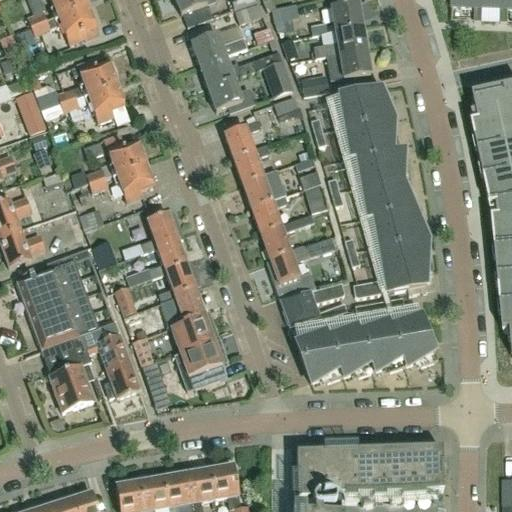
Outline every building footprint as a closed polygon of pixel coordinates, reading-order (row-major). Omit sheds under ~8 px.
[(47,0),(56,20),(85,9),(81,0),(47,0)] [(171,0),(179,19),(215,6),(212,0),(171,0)] [(233,15),(255,7),(252,0),(232,0),(228,2),(233,15)] [(451,0),(451,11),(474,11),(474,25),(482,26),(482,12),(478,12),(478,0),(451,0)] [(478,0),(478,12),(482,12),(500,12),(499,26),(507,26),(508,13),(504,13),(504,0),(478,0)] [(333,35),(361,30),(357,7),(329,11),(333,35)] [(261,20),(256,8),(234,16),(238,28),(261,20)] [(294,8),(270,13),(273,27),(297,22),(294,8)] [(85,9),(30,31),(33,40),(49,35),(49,33),(59,29),(68,49),(84,42),(85,44),(97,39),(85,9)] [(42,15),(26,21),(30,31),(45,25),(42,15)] [(311,39),(326,37),(324,28),(310,30),(311,39)] [(337,60),(365,55),(361,30),(333,35),(335,50),(314,53),(315,63),(337,60)] [(252,38),(257,49),(272,44),(267,32),(252,38)] [(189,47),(197,70),(245,52),(242,42),(220,50),(215,38),(189,47)] [(279,47),(285,64),(297,60),(291,43),(279,47)] [(365,55),(337,60),(341,84),(369,79),(365,55)] [(197,70),(205,94),(231,84),(262,73),(280,66),(277,58),(237,72),(236,68),(227,71),(223,61),(197,70)] [(86,100),(116,89),(108,67),(94,71),(92,65),(76,71),(86,100)] [(272,102),(292,95),(282,65),(280,66),(262,73),(272,102)] [(311,65),(290,69),(292,79),(313,75),(311,65)] [(326,78),(300,83),(303,101),(329,96),(326,78)] [(37,81),(27,84),(31,93),(40,90),(37,81)] [(5,90),(9,101),(28,94),(24,83),(5,90)] [(231,84),(205,94),(213,117),(225,113),(227,119),(252,110),(246,95),(236,99),(231,84)] [(116,89),(86,100),(96,128),(112,122),(110,116),(124,111),(116,89)] [(485,125),(472,128),(476,144),(482,143),(484,154),(478,155),(482,171),(488,170),(490,181),(484,182),(488,198),(491,211),(493,224),(494,237),(495,253),(496,265),(498,281),(503,336),(510,335),(511,353),(511,91),(473,100),(477,116),(483,114),(485,125)] [(74,101),(71,92),(55,98),(58,107),(74,101)] [(388,110),(385,92),(337,101),(348,164),(354,163),(365,224),(371,224),(382,285),(385,298),(407,294),(408,298),(425,296),(425,289),(428,289),(426,277),(430,277),(428,259),(422,260),(417,231),(422,230),(419,213),(408,215),(405,202),(411,201),(405,168),(399,168),(394,138),(389,139),(382,110),(388,110)] [(30,96),(14,102),(22,123),(38,117),(30,96)] [(296,112),(293,101),(272,109),(276,119),(296,112)] [(310,124),(313,138),(314,138),(321,136),(317,122),(310,124)] [(251,155),(245,138),(258,133),(255,125),(241,130),(241,131),(221,139),(231,165),(252,158),(251,155)] [(314,138),(317,151),(325,149),(321,136),(314,138)] [(54,155),(71,151),(67,137),(51,142),(54,155)] [(41,138),(32,142),(36,154),(46,150),(41,138)] [(118,138),(102,144),(104,150),(120,144),(118,138)] [(114,179),(144,169),(136,146),(123,151),(120,144),(104,150),(110,168),(100,171),(100,173),(84,178),(88,188),(104,183),(114,179)] [(13,166),(29,159),(25,146),(8,152),(13,166)] [(264,150),(251,155),(252,158),(231,165),(240,190),(261,183),(260,180),(254,163),(267,158),(264,150)] [(85,166),(101,162),(99,152),(82,156),(85,166)] [(306,156),(297,159),(300,166),(309,162),(306,156)] [(0,164),(0,185),(1,185),(0,182),(0,181),(15,176),(9,161),(0,164)] [(291,178),(314,170),(311,162),(309,162),(300,166),(288,170),(291,178)] [(152,190),(144,169),(114,179),(124,207),(140,201),(138,195),(152,190)] [(273,175),(260,180),(261,183),(240,190),(249,216),(270,208),(269,206),(283,201),(273,175)] [(61,188),(56,176),(43,182),(47,193),(61,188)] [(298,182),(303,194),(319,188),(314,176),(298,182)] [(107,192),(104,183),(88,188),(91,197),(107,192)] [(328,185),(332,198),(339,196),(336,183),(328,185)] [(319,188),(303,194),(306,204),(322,200),(319,188)] [(300,194),(283,201),(269,206),(270,208),(249,216),(258,241),(279,233),(278,231),(272,214),(287,208),(287,209),(304,203),(300,194)] [(332,198),(335,211),(343,209),(339,196),(332,198)] [(0,241),(19,234),(15,223),(30,218),(25,203),(10,208),(8,204),(0,207),(0,241)] [(153,250),(175,242),(172,234),(178,232),(173,217),(144,227),(151,246),(123,256),(126,263),(141,258),(154,253),(153,250)] [(279,233),(258,241),(267,266),(288,258),(287,257),(281,239),(312,227),(310,220),(278,231),(279,233)] [(23,245),(19,234),(0,241),(0,250),(8,272),(30,264),(29,260),(43,255),(44,255),(43,252),(38,239),(23,245)] [(162,276),(184,268),(175,242),(153,250),(154,253),(160,270),(148,274),(152,283),(163,279),(162,276)] [(267,278),(276,303),(297,295),(298,299),(307,296),(301,281),(297,283),(291,264),(304,259),(305,263),(334,254),(331,242),(287,257),(288,258),(267,266),(271,276),(267,278)] [(348,258),(355,256),(352,242),(344,245),(348,258)] [(45,268),(47,275),(73,265),(87,260),(85,254),(48,267),(45,268)] [(348,258),(352,271),(359,269),(355,256),(348,258)] [(98,333),(73,265),(47,275),(14,287),(40,355),(80,340),(98,333)] [(171,301),(193,293),(190,284),(196,281),(190,266),(184,268),(162,276),(163,279),(169,295),(158,299),(161,308),(172,304),(171,301)] [(125,281),(129,291),(142,286),(138,276),(125,281)] [(382,285),(375,286),(377,299),(385,298),(382,285)] [(375,286),(367,287),(369,300),(377,299),(375,286)] [(341,298),(338,287),(330,289),(334,303),(340,301),(341,298)] [(367,287),(359,289),(362,302),(369,300),(367,287)] [(334,303),(330,289),(322,292),(326,305),(334,303)] [(359,289),(352,290),(354,301),(356,303),(362,302),(359,289)] [(127,292),(114,296),(120,313),(133,308),(127,292)] [(326,305),(322,292),(315,294),(318,307),(326,305)] [(180,325),(202,318),(193,293),(171,301),(172,304),(179,322),(168,325),(171,333),(181,329),(180,325)] [(318,307),(315,294),(307,296),(311,309),(318,307)] [(297,295),(276,303),(286,332),(316,321),(315,318),(311,309),(307,296),(298,299),(297,295)] [(401,302),(389,305),(390,313),(403,310),(401,302)] [(379,315),(390,313),(389,305),(377,307),(379,315)] [(365,309),(367,317),(379,315),(377,307),(365,309)] [(328,313),(331,321),(344,316),(341,309),(328,313)] [(355,319),(367,317),(365,309),(353,311),(355,319)] [(319,325),(331,321),(328,313),(315,318),(316,321),(317,321),(319,325)] [(136,319),(139,328),(156,323),(154,315),(136,319)] [(189,351),(211,343),(208,333),(213,331),(208,316),(202,318),(180,325),(181,329),(171,333),(169,334),(177,358),(190,354),(189,351)] [(325,335),(294,347),(309,387),(324,382),(326,388),(355,377),(358,382),(387,371),(389,377),(418,366),(420,371),(437,365),(419,319),(390,330),(388,325),(359,336),(357,330),(327,341),(325,335)] [(98,333),(80,340),(87,359),(98,355),(106,375),(128,366),(113,327),(98,333)] [(143,333),(134,336),(137,344),(146,341),(143,333)] [(87,359),(80,340),(40,355),(49,380),(47,381),(48,383),(49,383),(61,417),(92,405),(85,386),(93,383),(88,368),(90,367),(87,359)] [(177,358),(173,360),(185,396),(219,384),(215,371),(220,369),(217,359),(222,357),(217,341),(211,343),(189,351),(190,354),(177,358)] [(138,358),(152,354),(148,343),(134,348),(138,358)] [(128,366),(106,375),(116,403),(138,394),(128,366)] [(161,390),(149,394),(156,413),(167,409),(161,390)] [(60,422),(48,426),(50,432),(57,436),(65,433),(60,422)] [(294,457),(296,511),(291,511),(290,511),(437,511),(437,496),(442,496),(440,452),(294,457)] [(233,471),(209,475),(214,504),(226,502),(227,511),(238,511),(237,501),(233,471)] [(209,475),(185,479),(190,508),(190,511),(200,511),(200,507),(214,504),(209,475)] [(185,479),(162,483),(167,511),(190,508),(185,479)] [(167,511),(162,483),(138,487),(142,511),(167,511)] [(142,511),(138,487),(115,491),(118,511),(142,511)] [(95,511),(91,498),(68,505),(70,511),(95,511)]
